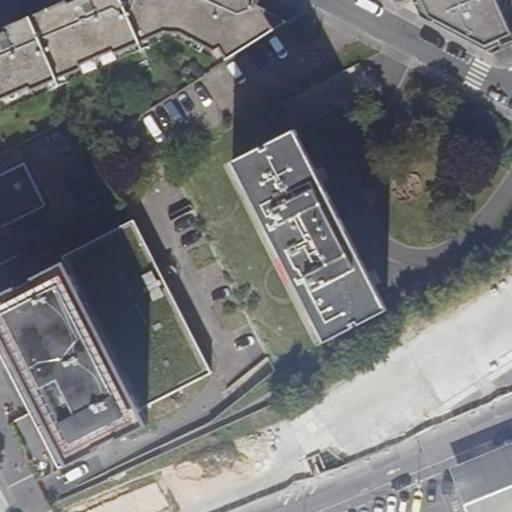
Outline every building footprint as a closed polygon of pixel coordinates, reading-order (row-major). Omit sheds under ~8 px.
[(82,0),(68,6),(68,7),(56,12),(54,8),(5,30),(6,33),(0,35),(0,227),(41,208),(20,164),(0,173),(0,101),(162,29),(163,32),(180,33),(181,30),(217,48),(226,43),(233,55),(275,29),(263,10),(255,6),(258,0),(82,0)] [(421,0),(428,14),(429,17),(485,46),(511,35),(495,0),(421,0)] [(275,29),(286,22),(263,10),(275,29)] [(293,128),(232,160),(326,340),(388,307),(293,128)] [(0,172),(10,168),(3,152),(0,153),(0,172)] [(213,373),(134,220),(63,257),(65,262),(0,294),(0,350),(60,467),(67,464),(68,465),(149,424),(142,410),(213,373)] [(511,362),(511,269),(403,337),(446,404),(511,362)] [(511,511),(511,442),(450,467),(468,511),(511,511)]
